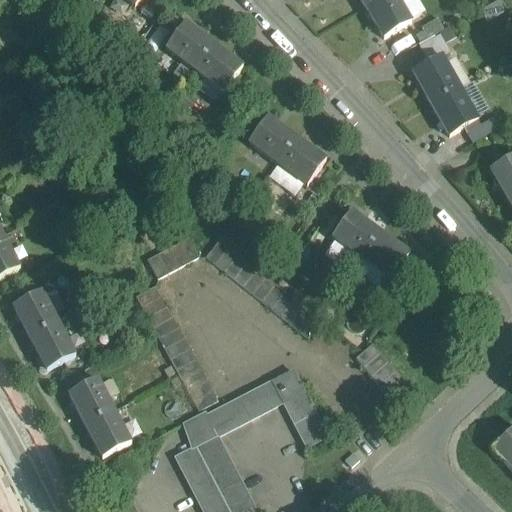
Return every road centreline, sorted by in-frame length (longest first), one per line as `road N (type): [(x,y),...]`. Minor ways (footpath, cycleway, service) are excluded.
road 1 (residential): [(511,286),(253,0)]
road 2 (residential): [(411,447),(511,359)]
